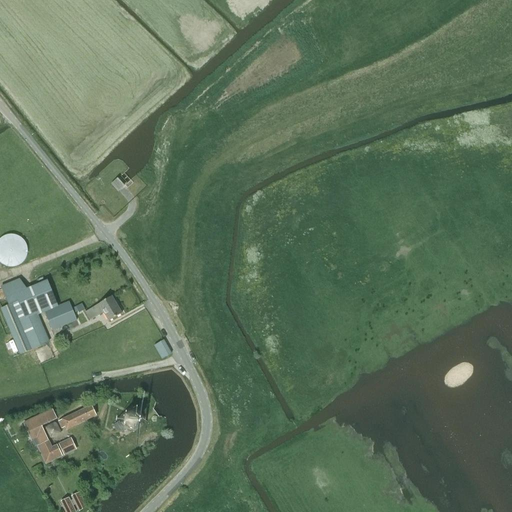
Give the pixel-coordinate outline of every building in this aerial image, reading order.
[(118,191),(124,186),(117,179),(111,184),(118,191)] [(9,269),(23,259),(15,248),(1,257),(9,269)] [(76,320),(73,313),(78,311),(78,313),(84,310),(82,304),(75,307),(71,309),(68,302),(57,306),(47,281),(27,289),(19,279),(0,286),(8,305),(0,308),(19,353),(48,341),(37,315),(44,312),(51,331),(76,320)] [(108,322),(122,314),(111,297),(85,312),(90,321),(103,313),(108,322)] [(153,345),(161,359),(171,353),(163,340),(153,345)] [(67,430),(96,416),(91,406),(58,421),(62,429),(66,427),(67,430)] [(130,410),(129,411),(123,415),(122,423),(121,424),(119,422),(113,426),(116,431),(123,432),(125,430),(124,428),(126,427),(127,429),(134,431),(141,426),(143,418),(138,411),(130,410)] [(37,446),(38,447),(41,455),(46,465),(63,457),(58,446),(52,449),(42,427),(57,420),(53,411),(24,425),(34,447),(37,446)] [(63,455),(75,450),(72,443),(70,439),(58,445),(63,455)] [(80,495),(74,499),(81,511),(87,509),(80,495)]
